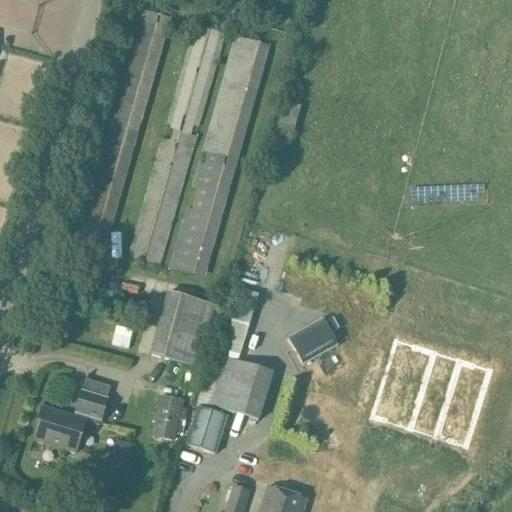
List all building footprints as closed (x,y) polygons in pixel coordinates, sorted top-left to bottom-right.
[(176,25),(129,13),(65,258),(112,271),(176,25)] [(224,41),(194,33),(128,270),(157,278),(224,41)] [(276,54),(238,43),(171,285),(210,296),(276,54)] [(257,295),(233,288),(197,404),(259,422),(273,375),(238,363),(257,295)] [(216,306),(167,292),(149,355),(198,368),(216,306)] [(338,330),(333,320),(325,324),(323,320),(288,340),(303,367),(337,346),(331,334),(338,330)] [(99,345),(105,330),(86,322),(80,337),(99,345)] [(395,342),(371,419),(466,449),(490,372),(395,342)] [(108,388),(85,382),(77,410),(74,420),(43,410),(33,442),(75,455),(84,423),(97,427),(100,417),(108,388)] [(183,404),(162,399),(153,437),(174,442),(183,404)] [(225,418),(196,409),(184,447),(213,456),(225,418)] [(242,511),(247,495),(232,490),(225,511),(242,511)] [(301,511),(305,503),(267,491),(259,511),(301,511)]
